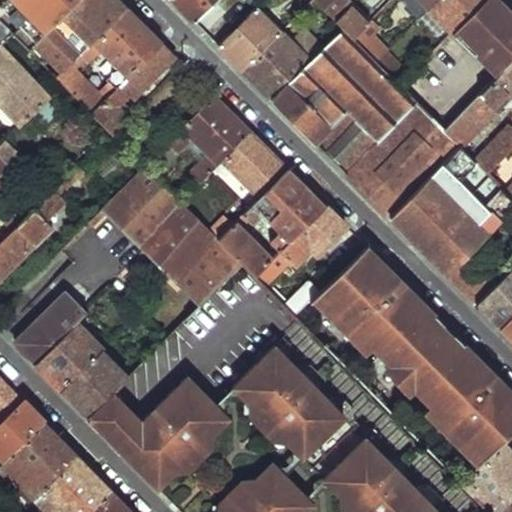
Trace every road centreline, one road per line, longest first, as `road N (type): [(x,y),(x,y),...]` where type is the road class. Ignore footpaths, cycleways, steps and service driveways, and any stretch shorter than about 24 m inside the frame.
road 1 (residential): [(511,360),(155,0)]
road 2 (unknown): [(233,318),(270,319),(470,511)]
road 3 (residential): [(0,348),(158,511)]
